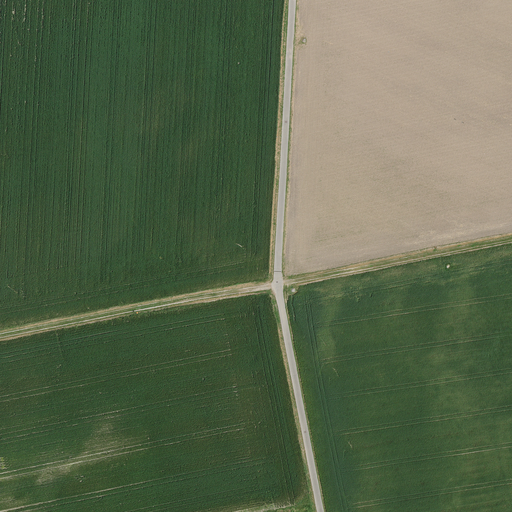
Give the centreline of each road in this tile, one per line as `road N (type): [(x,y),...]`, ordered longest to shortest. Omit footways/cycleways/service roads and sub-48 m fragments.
road 1 (track): [(0,337),(511,236)]
road 2 (track): [(321,511),(277,283),(292,0)]
